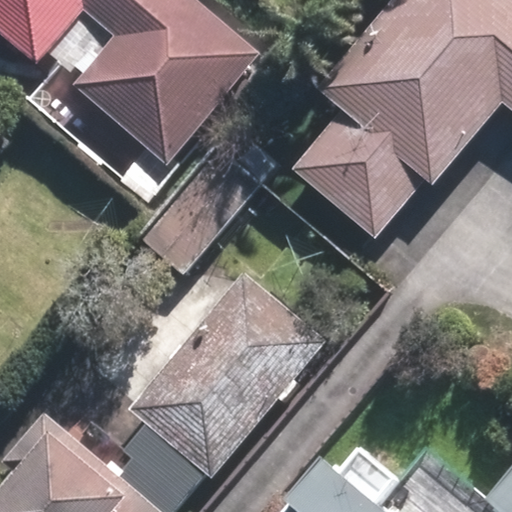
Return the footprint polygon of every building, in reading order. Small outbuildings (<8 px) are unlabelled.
[(177,164),(274,52),(213,0),(0,0),(0,31),(5,25),(51,64),(89,20),(105,33),(80,62),(95,74),(86,85),(177,164)] [(511,0),(403,0),(329,88),(352,107),(302,167),(386,237),(435,179),(446,187),(511,109),(511,0)] [(0,150),(10,140),(0,131),(0,150)] [(234,146),(155,241),(195,275),(290,161),(263,139),(248,157),(234,146)] [(190,511),(335,338),(252,270),(137,408),(154,422),(124,458),(60,406),(17,458),(29,468),(0,503),(0,511),(190,511)] [(420,511),(399,495),(417,474),(375,440),(359,460),(346,450),(295,511),(420,511)] [(511,511),(511,476),(490,503),(500,511),(511,511)]
